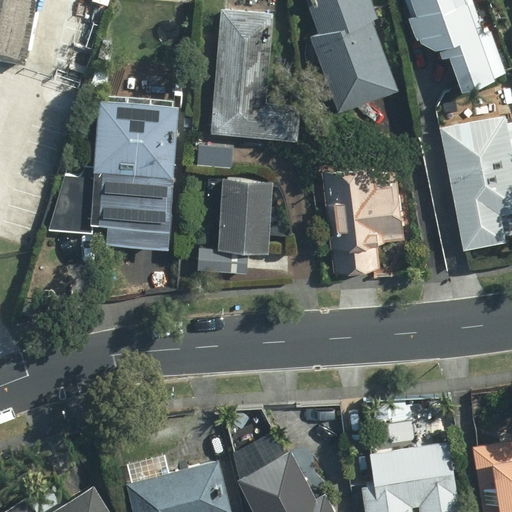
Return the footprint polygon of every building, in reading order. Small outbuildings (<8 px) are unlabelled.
[(0,0),(0,61),(26,66),(38,0),(0,0)] [(405,79),(379,12),(384,10),(380,0),(315,0),(326,27),(316,31),(344,103),(405,79)] [(414,0),(427,32),(444,39),(454,35),(469,79),(506,66),(482,0),(414,0)] [(278,7),(227,2),(216,125),(302,132),(305,98),(271,96),(278,7)] [(115,217),(114,234),(174,238),(183,100),(109,95),(101,216),(115,217)] [(511,115),(511,116),(510,108),(446,120),(469,241),(511,232),(511,115)] [(411,231),(403,165),(368,169),(367,159),(326,164),(339,268),(380,262),(377,235),(411,231)] [(277,177),(229,173),(224,242),(272,245),(277,177)] [(511,431),(476,437),(489,511),(507,511),(511,511),(511,431)] [(419,511),(417,493),(423,492),(426,511),(465,511),(467,511),(453,433),(372,447),(377,475),(366,477),(372,511),(419,511)] [(346,511),(330,484),(320,490),(292,442),(241,471),(264,511),(346,511)] [(196,511),(196,510),(237,499),(225,450),(131,473),(141,511),(196,511)] [(2,505),(6,511),(123,511),(99,473),(45,507),(31,486),(2,505)]
